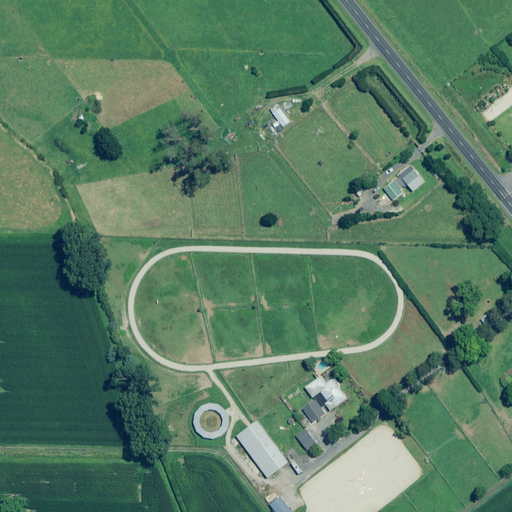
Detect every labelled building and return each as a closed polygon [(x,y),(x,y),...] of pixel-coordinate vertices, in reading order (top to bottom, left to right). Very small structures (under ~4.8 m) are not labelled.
[(271,112),(278,121),(273,126),(275,128),(281,124),(284,128),(292,122),(279,105),(271,112)] [(296,110),(293,106),(288,110),(291,114),(296,110)] [(417,183),(405,170),(397,179),(408,191),(417,183)] [(398,193),(388,182),(377,191),(388,203),(398,193)] [(292,438),(303,452),(335,428),(324,413),(341,400),(321,372),(300,388),(310,402),(297,411),(308,426),(292,438)] [(208,404),(206,405),(202,407),(199,409),(197,411),(196,414),(194,417),(194,420),(194,423),(194,426),(195,429),(197,432),(198,434),(201,436),(203,438),(206,439),(209,440),(213,440),(216,440),(219,439),(222,437),(224,435),(226,433),(228,430),(229,427),(230,424),(230,421),(229,418),(228,415),(227,412),(225,410),(223,408),(220,406),(217,405),(214,404),(211,404),(208,404)] [(283,461),(251,419),(232,434),(264,476),(283,461)] [(285,511),(275,497),(264,505),(269,511),(285,511)]
